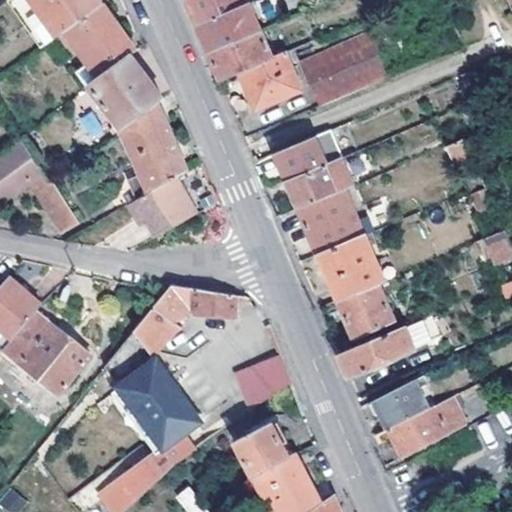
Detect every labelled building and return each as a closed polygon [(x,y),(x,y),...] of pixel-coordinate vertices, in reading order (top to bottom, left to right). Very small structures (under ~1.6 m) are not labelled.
[(63,31),(105,2),(103,0),(7,0),(40,47),(63,31)] [(198,26),(247,4),(249,3),(247,0),(187,0),(195,19),(198,26)] [(97,81),(132,55),(137,51),(105,2),(63,31),(97,81)] [(208,49),(258,28),(247,4),(198,26),(207,45),(208,49)] [(239,70),(270,56),(258,28),(208,49),(211,54),(221,78),(239,70)] [(367,32),(301,61),(319,105),(386,73),(367,32)] [(270,56),(239,70),(256,109),(301,90),(284,50),(270,56)] [(124,126),(159,100),(163,97),(132,55),(97,81),(92,84),(124,126)] [(159,100),(124,126),(142,171),(128,180),(138,197),(173,176),(187,168),(159,100)] [(287,178),(325,160),(314,133),(275,151),(287,178)] [(0,203),(32,181),(65,233),(81,223),(55,180),(52,182),(24,141),(0,158),(0,203)] [(446,147),(452,161),(467,155),(461,141),(446,147)] [(325,160),(287,178),(299,206),(337,189),(325,160)] [(173,176),(138,197),(132,201),(141,217),(148,213),(152,219),(161,234),(195,214),(173,176)] [(319,253),(362,234),(365,233),(358,216),(346,185),(337,189),(299,206),(319,253)] [(470,191),(477,209),(493,202),(485,185),(470,191)] [(369,212),(358,216),(365,233),(376,228),(369,212)] [(144,223),(152,219),(148,213),(141,217),(144,223)] [(489,236),(498,258),(511,251),(511,248),(504,229),(489,236)] [(362,234),(319,253),(338,298),(378,281),(382,279),(362,234)] [(0,282),(0,327),(11,337),(37,309),(42,304),(8,273),(0,282)] [(58,290),(69,304),(85,291),(74,277),(58,290)] [(378,281),(338,298),(354,336),(374,327),(378,336),(398,327),(378,281)] [(237,306),(251,300),(248,296),(173,284),(136,329),(154,353),(179,325),(175,319),(196,308),(194,313),(213,314),(211,320),(219,321),(220,315),(235,315),(237,306)] [(37,309),(11,337),(3,346),(61,392),(92,352),(37,309)] [(398,327),(378,336),(339,352),(349,374),(413,348),(404,325),(398,327)] [(292,382),(280,352),(235,369),(249,407),(292,382)] [(158,357),(121,384),(164,443),(103,488),(121,511),(172,464),(176,460),(196,447),(183,431),(201,418),(158,357)] [(389,427),(428,408),(420,391),(430,385),(426,374),(375,399),(389,427)] [(428,408),(389,427),(403,457),(437,439),(438,441),(469,424),(455,394),(428,408)] [(256,475),(296,453),(272,406),(231,426),(256,475)] [(296,453),(256,475),(274,511),(307,511),(322,502),(297,452),(296,453)] [(0,505),(9,511),(19,511),(28,501),(9,487),(0,499),(0,505)] [(180,495),(194,511),(209,511),(210,511),(190,487),(180,495)] [(322,502),(307,511),(341,511),(334,494),(322,502)]
